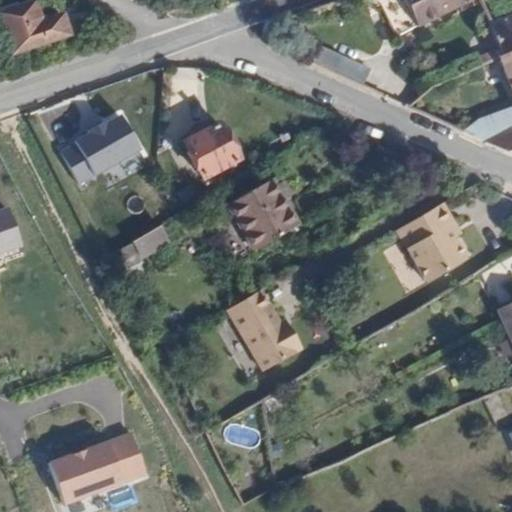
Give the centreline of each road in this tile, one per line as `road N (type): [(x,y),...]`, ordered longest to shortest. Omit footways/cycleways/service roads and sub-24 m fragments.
road 1 (track): [(0,102),(130,356),(223,511)]
road 2 (residential): [(511,172),(251,55),(228,20)]
road 3 (residential): [(0,100),(164,43)]
